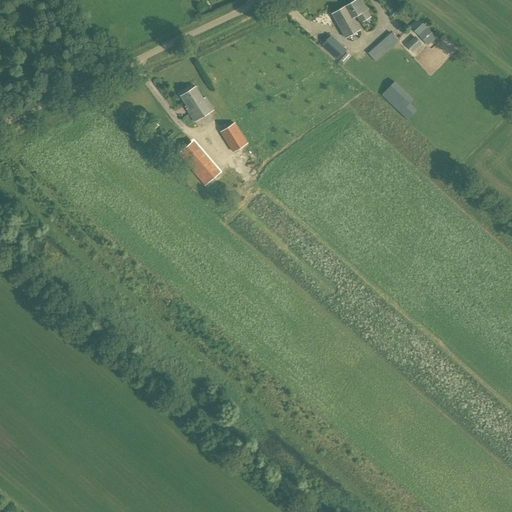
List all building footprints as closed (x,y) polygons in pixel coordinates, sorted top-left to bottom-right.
[(360,0),(355,0),(345,7),(352,19),(352,18),(359,30),(360,29),(353,17),(357,15),(361,22),(371,17),(360,0)] [(397,19),(407,27),(414,19),(397,4),(396,5),(391,1),(391,0),(379,0),(384,7),(390,12),(389,13),(394,18),(397,13),(400,16),(397,19)] [(352,19),(345,7),(332,14),(346,38),(359,30),(352,18),(352,19)] [(418,18),(409,26),(427,46),(436,38),(418,18)] [(399,41),(390,31),(367,53),(375,62),(399,41)] [(321,44),(338,60),(347,50),(330,34),(321,44)] [(405,45),(411,51),(420,42),(414,36),(405,45)] [(351,56),(347,53),(340,60),(344,64),(351,56)] [(416,110),(409,103),(413,99),(393,81),(380,95),(407,120),(416,110)] [(186,109),(194,122),(214,110),(205,97),(203,98),(196,87),(181,96),(188,108),(186,109)] [(152,120),(144,130),(150,135),(158,125),(152,120)] [(235,122),(222,131),(234,151),(248,143),(235,122)] [(216,171),(211,165),(200,177),(206,182),(216,171)]
